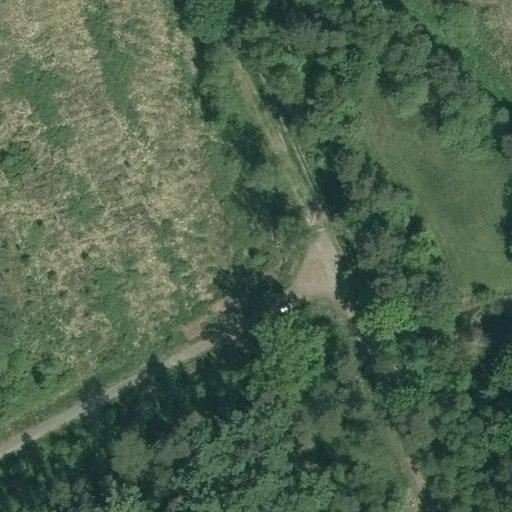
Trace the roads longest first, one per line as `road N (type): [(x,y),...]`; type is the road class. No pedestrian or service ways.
road 1 (track): [(0,457),(334,275)]
road 2 (track): [(225,0),(334,275)]
road 3 (track): [(334,275),(433,511)]
